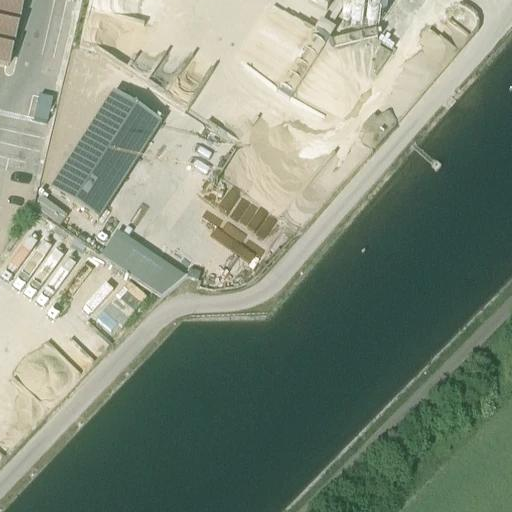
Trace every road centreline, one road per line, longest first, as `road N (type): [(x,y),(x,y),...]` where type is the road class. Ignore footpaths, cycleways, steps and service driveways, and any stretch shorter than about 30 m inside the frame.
road 1 (unclassified): [(507,11),(270,286),(245,304),(174,304),(0,485)]
road 2 (unknown): [(149,236),(252,0)]
